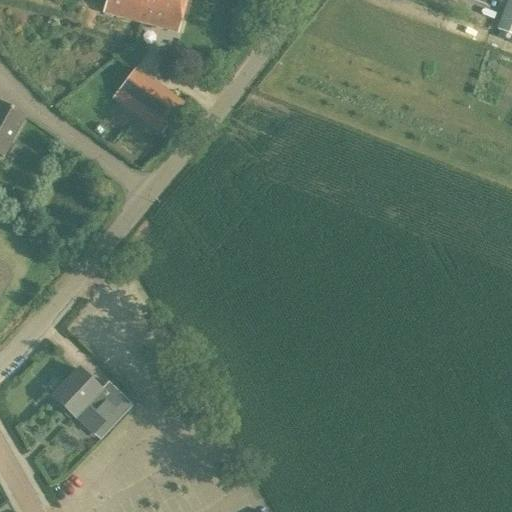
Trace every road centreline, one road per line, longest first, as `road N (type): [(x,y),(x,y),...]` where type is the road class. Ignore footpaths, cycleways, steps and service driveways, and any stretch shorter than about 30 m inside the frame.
road 1 (residential): [(147,191),(302,0)]
road 2 (residential): [(0,365),(147,191)]
road 3 (residential): [(147,191),(0,70)]
